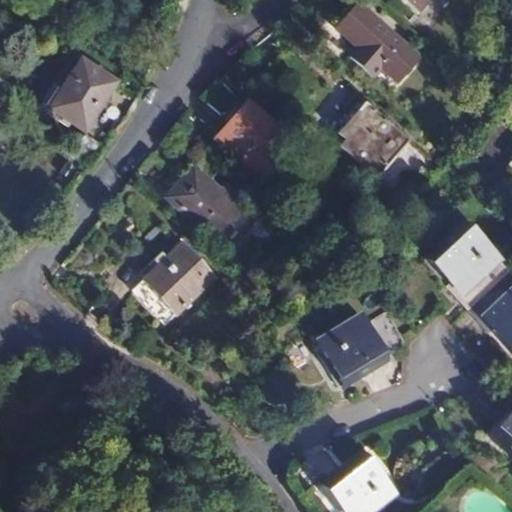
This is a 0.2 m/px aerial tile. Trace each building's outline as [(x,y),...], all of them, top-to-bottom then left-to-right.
[(409,0),(420,8),(426,0),(409,0)] [(392,77),(412,53),(355,5),(335,28),(358,48),(349,59),(372,79),(381,68),(392,77)] [(84,129),(114,80),(78,59),(48,108),(84,129)] [(511,117),(511,97),(502,109),(511,117)] [(346,115),(325,99),(313,117),(334,132),(346,115)] [(373,182),(409,141),(363,102),(337,132),(345,140),(336,149),(373,182)] [(254,170),(283,136),(246,103),(235,115),(240,121),(221,142),(254,170)] [(233,218),(246,202),(223,182),(218,189),(191,167),(164,198),(193,222),(196,220),(212,234),(230,215),(233,218)] [(465,311),(508,270),(463,223),(425,258),(446,281),(442,287),(465,311)] [(162,326),(212,278),(179,243),(129,290),(162,326)] [(511,275),(508,270),(465,311),(487,335),(492,330),(511,351),(511,275)] [(381,354),(353,311),(310,338),(336,380),(381,354)] [(511,463),(511,416),(488,442),(511,463)] [(363,511),(390,493),(362,452),(320,481),(343,511),(363,511)]
